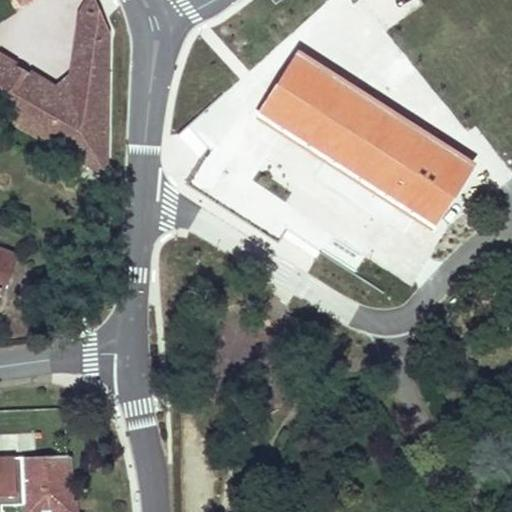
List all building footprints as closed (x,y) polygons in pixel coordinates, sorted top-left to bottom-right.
[(36,0),(9,0),(16,11),(37,0),(36,0)] [(0,119),(104,182),(109,38),(95,1),(80,17),(72,79),(68,107),(51,96),(0,64),(0,119)] [(470,168),(302,60),(265,118),(433,226),(470,168)] [(51,96),(68,107),(72,79),(51,96)] [(81,511),(82,510),(70,510),(69,448),(47,449),(0,449),(0,511),(81,511)]
